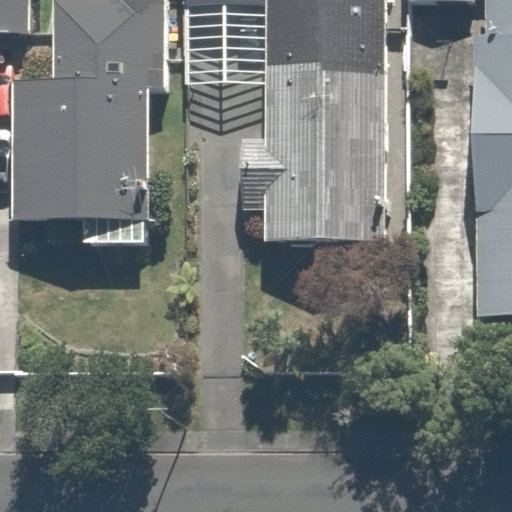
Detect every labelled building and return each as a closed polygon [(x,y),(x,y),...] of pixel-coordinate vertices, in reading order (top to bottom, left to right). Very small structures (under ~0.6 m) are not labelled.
[(50,0),(0,0),(0,49),(48,52),(50,0)] [(411,265),(404,0),(205,0),(208,105),(299,103),(300,142),(248,143),(250,219),(282,218),(283,268),(411,265)] [(494,0),(420,0),(420,12),(494,15),(494,0)] [(511,0),(504,0),(503,49),(484,49),(478,325),(511,325),(511,0)] [(182,17),(69,15),(68,95),(34,94),(32,240),(109,241),(109,259),(178,260),(182,17)]
